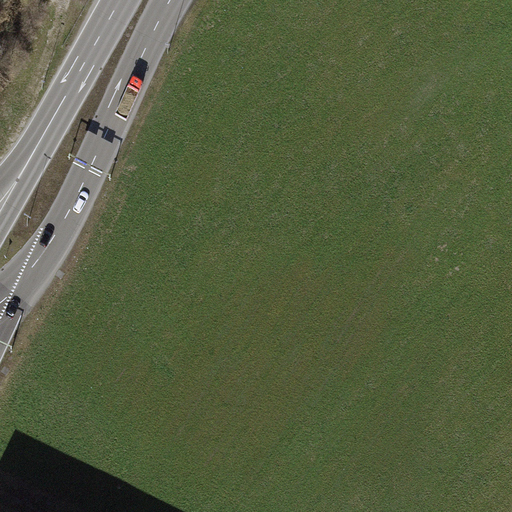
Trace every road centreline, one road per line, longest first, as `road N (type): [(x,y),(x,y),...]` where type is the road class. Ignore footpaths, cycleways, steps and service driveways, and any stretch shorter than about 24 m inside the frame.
road 1 (secondary): [(42,257),(169,0)]
road 2 (secondary): [(64,98),(52,136),(0,227)]
